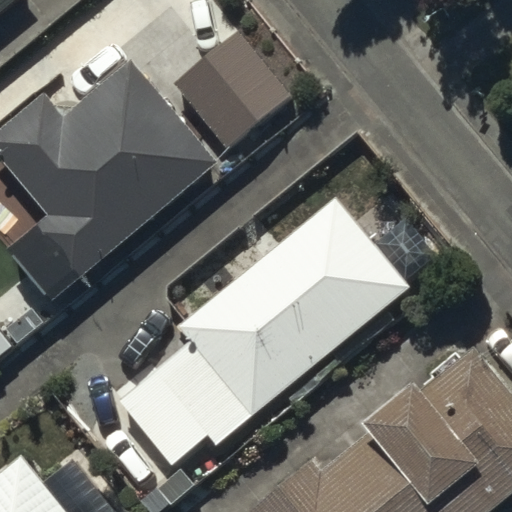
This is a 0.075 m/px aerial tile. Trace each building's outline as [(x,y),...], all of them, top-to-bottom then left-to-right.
[(0,0),(0,28),(31,2),(29,0),(0,0)] [(8,266),(53,320),(222,178),(137,76),(69,133),(48,107),(0,147),(0,169),(51,230),(14,260),(8,266)] [(196,358),(161,387),(221,460),(414,300),(340,211),(183,342),(196,358)] [(317,477),(274,511),(510,511),(511,511),(511,403),(480,365),(328,490),(317,477)] [(0,511),(60,511),(25,468),(0,489),(0,511)]
